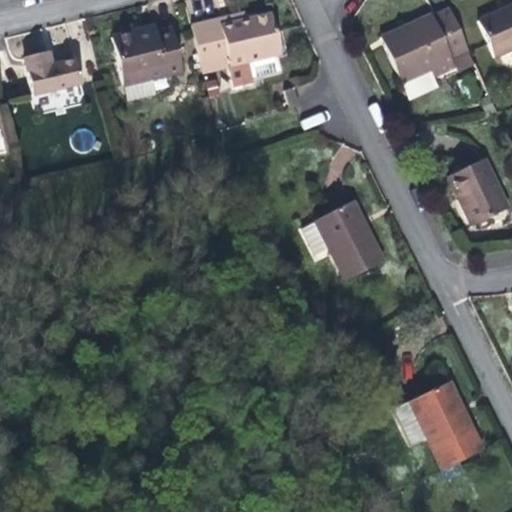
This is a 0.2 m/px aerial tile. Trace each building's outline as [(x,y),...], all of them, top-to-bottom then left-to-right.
[(493,54),(511,45),(511,2),(477,16),(493,54)] [(469,50),(449,4),(433,12),(431,9),(402,23),(403,25),(406,33),(386,43),(410,98),(441,86),(436,74),(456,64),(454,58),(469,50)] [(235,17),(178,30),(188,74),(218,67),(219,73),(222,72),(226,93),(245,88),(244,82),(274,74),(269,58),(274,56),(263,17),(237,23),(235,17)] [(406,33),(403,25),(382,34),(386,43),(406,33)] [(148,29),(125,34),(128,43),(150,37),(148,29)] [(128,43),(125,34),(103,39),(118,100),(146,94),(142,80),(170,73),(163,34),(150,37),(128,43)] [(8,58),(9,65),(33,59),(32,52),(8,58)] [(33,59),(9,65),(16,97),(64,87),(60,62),(35,67),(33,59)] [(218,67),(188,74),(190,80),(219,73),(218,67)] [(473,228),(509,210),(485,158),(449,176),(473,228)] [(351,200),(345,202),(360,230),(364,227),(351,200)] [(360,230),(345,202),(298,225),(313,256),(326,249),(343,280),(381,260),(364,227),(360,230)] [(451,379),(444,382),(462,418),(468,414),(451,379)] [(462,418),(444,382),(412,398),(444,469),(486,447),(468,414),(462,418)]
